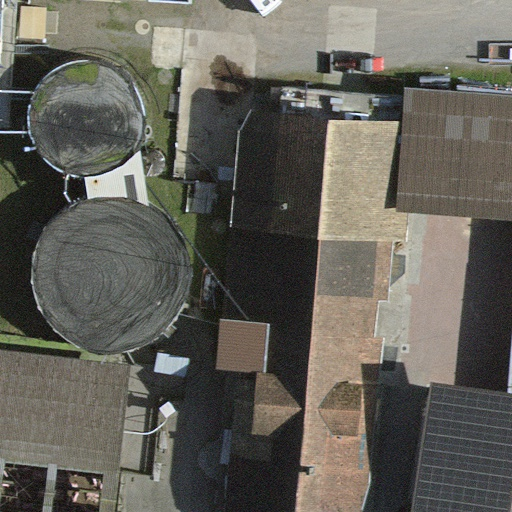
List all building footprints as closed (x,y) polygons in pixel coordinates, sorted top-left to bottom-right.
[(81,67),(62,70),(46,79),(34,94),(28,111),(28,130),(34,147),(46,162),(62,171),(81,174),(99,171),(115,162),(128,148),(134,130),(134,111),(128,94),(116,79),(99,70),(81,67)] [(511,111),(224,93),(202,436),(223,437),(217,511),(374,511),(394,209),(511,216),(511,111)] [(86,200),(64,212),(47,231),(37,254),(36,279),(42,303),(56,324),(76,339),(100,347),(125,347),(149,339),(168,323),(182,302),(188,278),(186,253),(175,230),(158,211),(136,200),(111,196),(86,200)] [(0,511),(103,511),(118,374),(0,362),(0,511)] [(509,413),(431,403),(416,511),(511,511),(511,446),(505,445),(509,413)]
